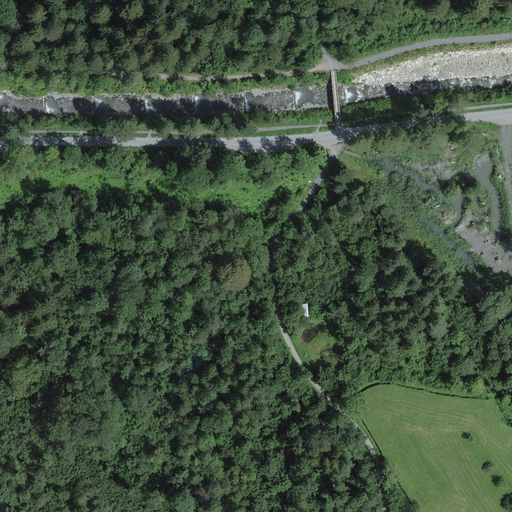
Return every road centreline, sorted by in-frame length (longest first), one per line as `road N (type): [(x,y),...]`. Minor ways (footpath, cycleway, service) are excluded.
road 1 (track): [(385,511),(372,454),(315,387),(279,322),(271,270),(280,240),(338,143),(332,67)]
road 2 (track): [(332,67),(191,78),(0,67)]
road 3 (track): [(511,35),(439,41),(332,67)]
